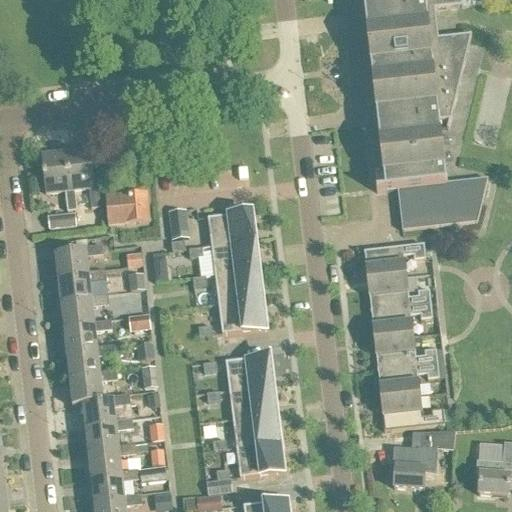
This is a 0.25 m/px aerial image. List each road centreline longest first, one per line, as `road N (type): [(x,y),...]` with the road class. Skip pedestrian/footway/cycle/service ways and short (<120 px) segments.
road 1 (unclassified): [(344,511),(293,82)]
road 2 (residential): [(50,511),(3,119)]
road 3 (unclassified): [(3,119),(293,82)]
